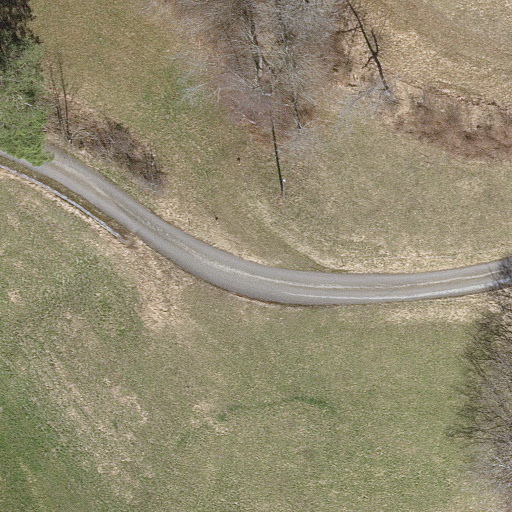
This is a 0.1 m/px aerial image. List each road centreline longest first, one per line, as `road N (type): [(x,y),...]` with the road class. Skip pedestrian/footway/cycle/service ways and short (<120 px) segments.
road 1 (unclassified): [(0,139),(62,168),(206,259),(279,285),(379,289),(511,270)]
road 2 (track): [(511,65),(458,46),(395,0)]
